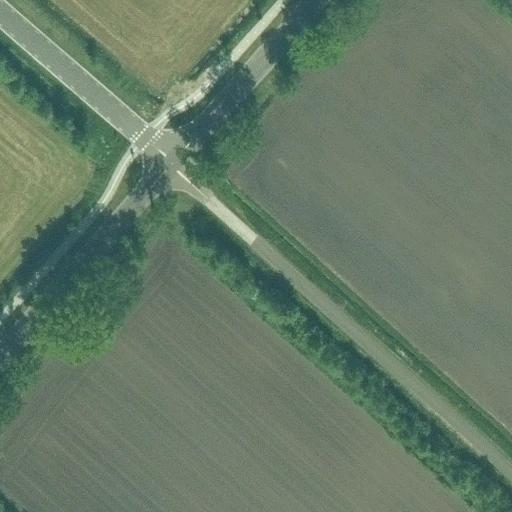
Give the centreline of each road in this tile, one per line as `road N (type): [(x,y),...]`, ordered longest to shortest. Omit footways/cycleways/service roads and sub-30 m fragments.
road 1 (unclassified): [(511,468),(170,162)]
road 2 (tertiary): [(0,356),(170,162)]
road 3 (unclassified): [(170,162),(0,17)]
road 4 (tertiary): [(170,162),(315,0)]
